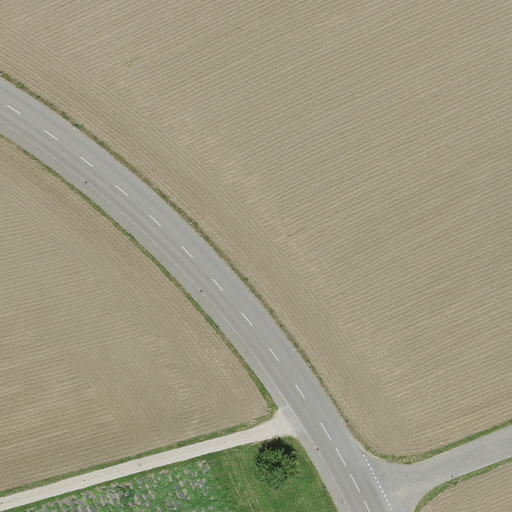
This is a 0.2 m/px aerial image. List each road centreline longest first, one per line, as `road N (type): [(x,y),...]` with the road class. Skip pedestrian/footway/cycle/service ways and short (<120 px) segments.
road 1 (tertiary): [(367,511),(251,323),(137,206),(0,102)]
road 2 (track): [(0,506),(312,413)]
road 3 (track): [(364,505),(511,445)]
